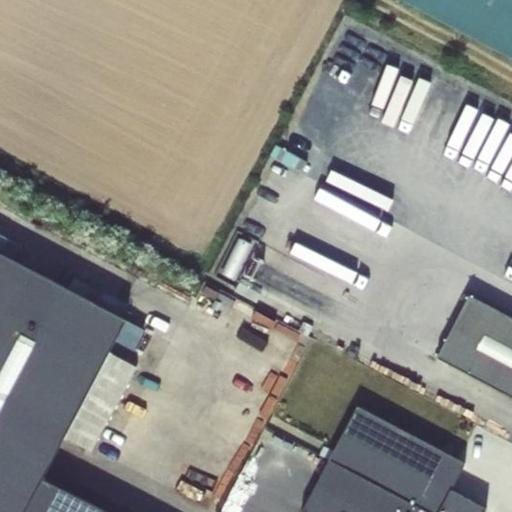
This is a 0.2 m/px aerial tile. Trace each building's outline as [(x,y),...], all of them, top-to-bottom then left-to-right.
[(511,0),(407,0),(407,1),(511,56),(511,0)] [(64,438),(126,319),(0,253),(0,511),(107,511),(42,478),(64,438)] [(511,317),(469,295),(436,357),(511,396),(511,317)] [(145,330),(126,319),(64,438),(83,447),(92,452),(115,408),(106,403),(145,330)] [(357,406),(330,459),(428,511),(484,511),(486,509),(451,490),(465,463),(357,406)] [(428,511),(330,459),(302,511),(301,511),(428,511)]
